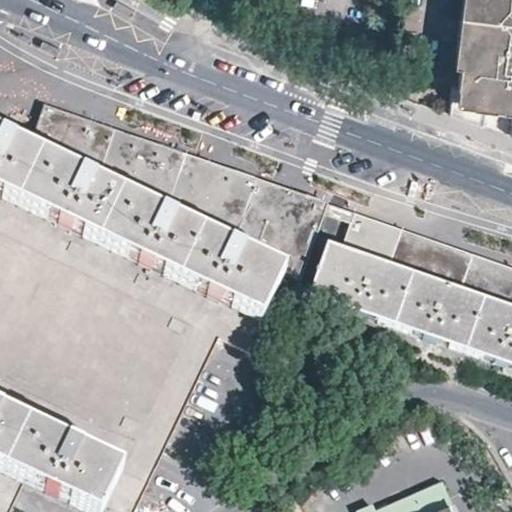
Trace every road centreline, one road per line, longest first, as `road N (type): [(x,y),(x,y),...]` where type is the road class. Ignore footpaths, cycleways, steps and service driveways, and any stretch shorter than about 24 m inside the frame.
road 1 (tertiary): [(511,190),(225,86),(27,0)]
road 2 (residential): [(511,415),(448,393),(396,397),(223,511)]
